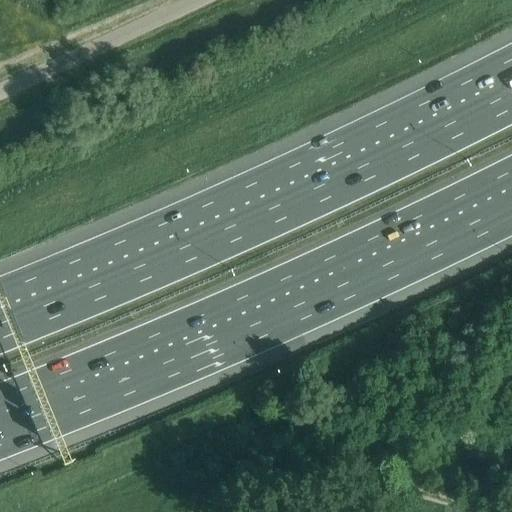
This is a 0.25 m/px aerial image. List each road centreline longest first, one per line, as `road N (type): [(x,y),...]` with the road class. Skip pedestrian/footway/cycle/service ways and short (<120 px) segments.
road 1 (motorway): [(511,85),(0,316)]
road 2 (motorway): [(0,416),(223,328),(511,195)]
road 3 (unclassified): [(0,91),(198,0)]
road 4 (track): [(480,511),(390,499),(326,511)]
